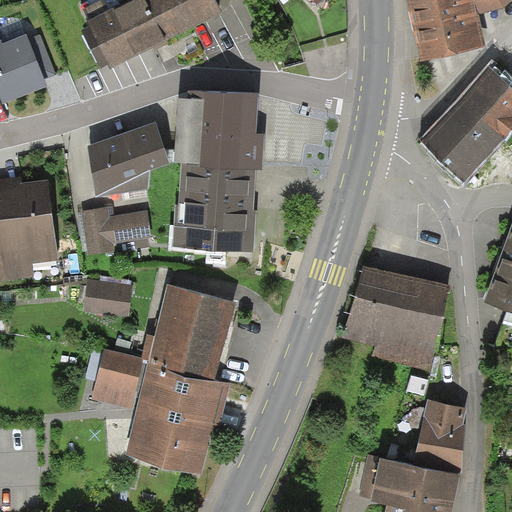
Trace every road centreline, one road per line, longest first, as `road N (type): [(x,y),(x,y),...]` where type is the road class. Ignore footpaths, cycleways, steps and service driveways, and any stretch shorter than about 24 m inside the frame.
road 1 (tertiary): [(230,511),(300,351),(365,140)]
road 2 (residential): [(0,140),(196,79),(251,79),(372,107)]
road 3 (residential): [(453,208),(469,332),(470,511)]
road 4 (residential): [(511,30),(428,114),(372,107)]
